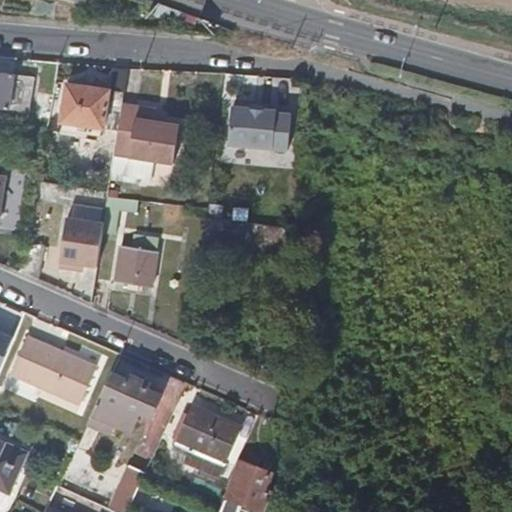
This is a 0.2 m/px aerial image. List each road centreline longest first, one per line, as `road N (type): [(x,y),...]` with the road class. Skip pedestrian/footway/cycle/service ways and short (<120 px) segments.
road 1 (secondary): [(237,0),(511,78)]
road 2 (residential): [(239,391),(0,278)]
road 3 (residential): [(0,34),(204,52)]
